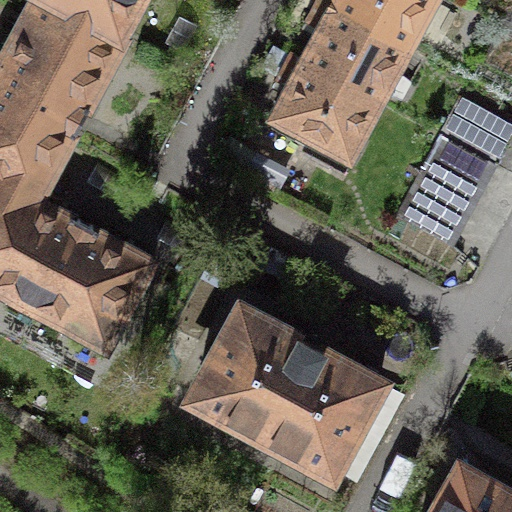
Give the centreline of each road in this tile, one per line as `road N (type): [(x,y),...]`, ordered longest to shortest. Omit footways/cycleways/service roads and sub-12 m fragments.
road 1 (residential): [(472,328),(184,171),(181,155),(266,0)]
road 2 (residential): [(472,328),(370,511)]
